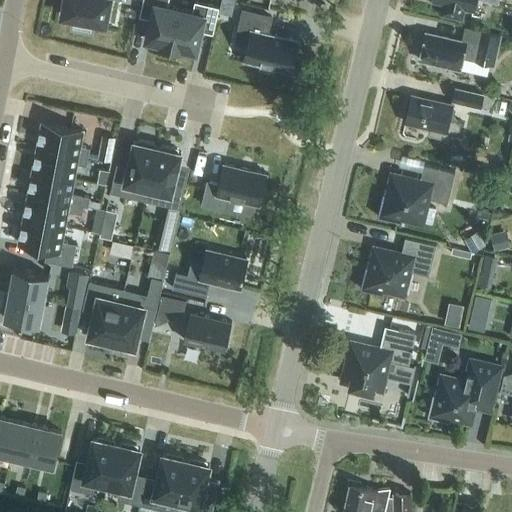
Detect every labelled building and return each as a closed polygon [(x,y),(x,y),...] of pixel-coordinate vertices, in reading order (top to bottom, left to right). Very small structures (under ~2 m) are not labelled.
[(64,0),(62,14),(106,23),(109,0),(64,0)] [(142,0),(139,15),(151,18),(146,39),(161,42),(160,44),(171,47),(180,8),(167,5),(168,0),(142,0)] [(180,8),(171,47),(181,49),(181,47),(196,51),(201,30),(213,33),(219,6),(195,0),(192,11),(180,8)] [(495,0),(498,1),(498,0),(433,0),(442,2),(439,15),(462,20),(465,8),(473,10),(475,0),(495,0)] [(243,9),(237,37),(248,40),(243,58),(261,62),(260,67),(272,70),(274,65),(291,69),(298,40),(267,32),(271,15),(243,9)] [(493,64),(500,35),(464,27),(461,40),(426,32),(420,59),(459,68),(462,56),(493,64)] [(223,75),(230,44),(217,41),(210,72),(223,75)] [(491,109),(494,97),(483,95),(484,93),(454,86),(451,101),(481,108),(481,106),(491,109)] [(459,134),(462,121),(449,118),(453,104),(411,94),(405,122),(428,127),(427,132),(429,135),(446,139),(448,132),(459,134)] [(90,147),(80,145),(83,129),(42,121),(37,146),(79,154),(88,156),(90,147)] [(103,133),(98,158),(110,160),(115,136),(103,133)] [(117,163),(110,191),(145,199),(158,146),(154,145),(154,143),(139,139),(138,142),(134,141),(128,166),(117,163)] [(162,144),(161,147),(158,146),(145,199),(164,204),(180,208),(187,180),(175,177),(179,162),(181,152),(177,151),(178,148),(162,144)] [(77,163),(87,165),(88,156),(79,154),(37,146),(32,170),(74,178),(77,163)] [(199,181),(193,202),(217,208),(220,196),(251,203),(259,172),(216,162),(211,184),(199,181)] [(447,202),(455,171),(424,163),(420,180),(392,173),(388,192),(383,191),(377,215),(401,221),(402,216),(421,220),(427,197),(447,202)] [(98,182),(106,184),(108,170),(100,168),(98,182)] [(90,196),(71,192),(74,178),(32,170),(28,193),(69,202),(84,205),(88,206),(90,197),(90,196)] [(65,225),(68,210),(82,213),(84,205),(69,202),(28,193),(23,217),(65,225)] [(90,199),(88,206),(97,207),(100,208),(101,201),(90,199)] [(164,204),(154,246),(170,250),(179,213),(180,208),(164,204)] [(76,243),(62,240),(65,225),(23,217),(19,242),(47,248),(45,260),(72,265),(76,243)] [(495,250),(511,245),(506,228),(490,233),(495,250)] [(429,275),(436,244),(405,236),(401,253),(375,247),(370,266),(365,265),(360,287),(383,293),(384,288),(403,292),(408,270),(429,275)] [(249,281),(256,251),(217,242),(213,260),(199,257),(197,268),(185,265),(181,281),(216,290),(220,274),(249,281)] [(169,274),(174,251),(158,248),(153,271),(169,274)] [(489,252),(483,281),(495,283),(501,254),(489,252)] [(14,267),(9,292),(44,299),(49,274),(14,267)] [(84,297),(88,273),(69,269),(66,284),(70,285),(68,294),(84,297)] [(163,279),(152,276),(148,293),(124,288),(112,341),(116,342),(115,345),(130,348),(131,346),(135,346),(141,321),(153,324),(163,279)] [(112,341),(124,288),(89,280),(83,307),(94,310),(88,335),(92,336),(92,339),(107,343),(108,340),(109,340),(112,341)] [(184,309),(187,297),(162,291),(159,303),(184,309)] [(44,299),(9,292),(4,317),(40,324),(44,299)] [(191,310),(184,338),(226,348),(232,320),(191,310)] [(450,342),(454,328),(433,323),(430,337),(450,342)] [(408,364),(416,332),(385,325),(380,348),(352,341),(343,379),(351,381),(350,386),(372,391),(373,386),(381,388),(388,360),(408,364)] [(511,346),(510,346),(500,390),(511,393),(511,346)] [(433,393),(427,416),(450,421),(451,416),(470,421),(473,408),(490,412),(493,398),(501,365),(470,357),(465,380),(442,375),(438,394),(433,393)] [(19,420),(0,415),(0,452),(10,455),(19,420)] [(19,420),(10,455),(32,460),(40,425),(19,420)] [(61,430),(40,425),(32,460),(53,465),(61,430)] [(107,486),(117,443),(113,442),(113,440),(98,437),(97,439),(94,438),(88,461),(77,458),(70,488),(92,493),(94,483),(107,486)] [(117,499),(139,504),(146,475),(135,472),(140,449),(136,448),(137,446),(121,442),(121,444),(117,443),(107,486),(119,489),(117,499)] [(139,504),(173,511),(186,460),(182,459),(183,457),(167,453),(167,455),(163,454),(157,477),(146,475),(139,504)] [(186,460),(173,511),(212,511),(217,491),(204,488),(210,465),(206,464),(206,462),(191,459),(190,460),(186,460)] [(377,489),(372,488),(360,485),(361,481),(347,478),(343,496),(347,497),(344,511),(347,511),(411,511),(411,492),(393,492),(393,496),(388,495),(390,488),(377,489)] [(17,485),(15,495),(23,497),(26,487),(17,485)] [(47,492),(39,490),(37,500),(45,502),(47,492)] [(476,511),(477,505),(464,502),(462,511),(476,511)]
